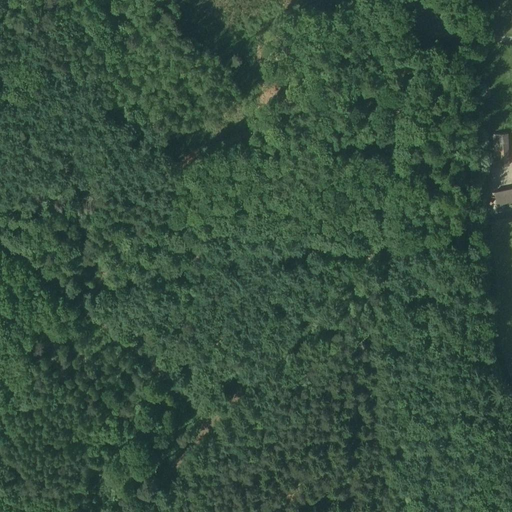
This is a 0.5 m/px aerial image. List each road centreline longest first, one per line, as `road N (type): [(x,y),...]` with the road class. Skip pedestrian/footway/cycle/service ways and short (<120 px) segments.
road 1 (track): [(431,20),(409,21),(411,174),(335,284),(136,511)]
road 2 (track): [(0,248),(213,426)]
